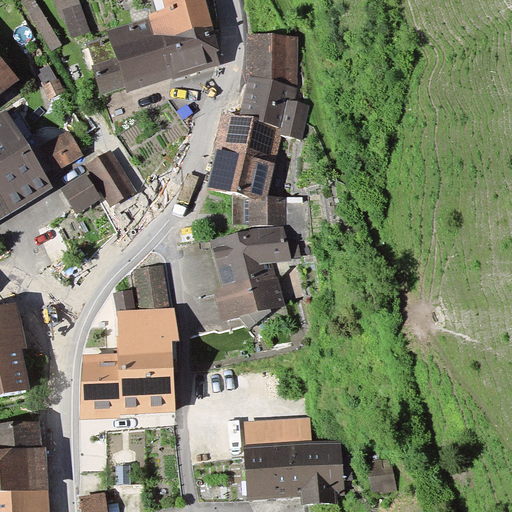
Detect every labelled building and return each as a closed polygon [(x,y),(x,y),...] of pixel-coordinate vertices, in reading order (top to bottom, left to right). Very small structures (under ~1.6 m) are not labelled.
[(166,0),(171,14),(112,31),(121,62),(98,68),(105,92),(128,85),(129,88),(221,62),(203,0),(166,0)] [(222,152),(214,187),(267,198),(280,132),(302,135),(307,107),(294,105),(297,89),(297,39),(251,38),(251,81),(243,122),(225,118),(218,151),(222,152)] [(0,97),(17,84),(0,62),(0,97)] [(0,219),(50,189),(5,115),(0,118),(0,219)] [(81,155),(69,133),(46,145),(58,167),(81,155)] [(134,191),(111,152),(91,165),(113,203),(134,191)] [(99,198),(86,178),(66,190),(79,211),(99,198)] [(303,201),(239,203),(240,231),(304,229),(303,201)] [(227,292),(220,294),(226,320),(283,304),(271,263),(289,260),(283,231),(253,235),(217,244),(227,292)] [(172,313),(163,266),(139,270),(147,312),(124,313),(124,357),(85,356),(80,420),(117,422),(117,413),(173,410),(172,313)] [(0,396),(27,391),(12,310),(0,312),(0,396)] [(0,511),(45,511),(42,427),(0,429),(0,511)] [(340,445),(248,453),(253,498),(306,493),(307,504),(335,502),(334,492),(344,491),(340,445)] [(107,511),(105,493),(79,497),(81,511),(107,511)]
